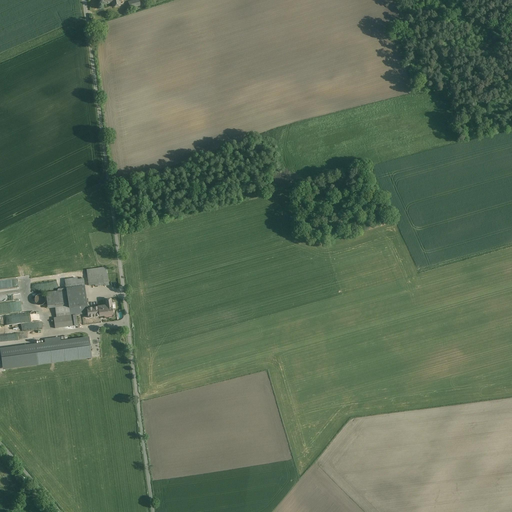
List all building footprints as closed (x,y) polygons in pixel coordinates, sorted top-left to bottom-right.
[(106,267),(86,270),(89,286),(108,283),(106,267)] [(57,318),(76,315),(88,314),(88,309),(84,281),(77,282),(77,278),(65,280),(66,289),(57,290),(57,291),(46,293),(47,307),(55,306),(57,318)] [(98,307),(98,308),(99,317),(104,316),(104,319),(113,317),(113,313),(114,313),(113,310),(112,310),(111,300),(105,300),(106,306),(98,307)] [(98,308),(88,309),(88,314),(88,318),(99,317),(98,308)] [(3,326),(4,337),(16,335),(16,334),(22,333),(20,323),(39,321),(37,311),(11,314),(11,317),(0,318),(1,326),(3,326)] [(57,318),(54,318),(55,329),(77,326),(76,315),(57,318)] [(46,344),(0,350),(3,369),(91,358),(88,338),(60,342),(59,338),(45,340),(46,344)]
